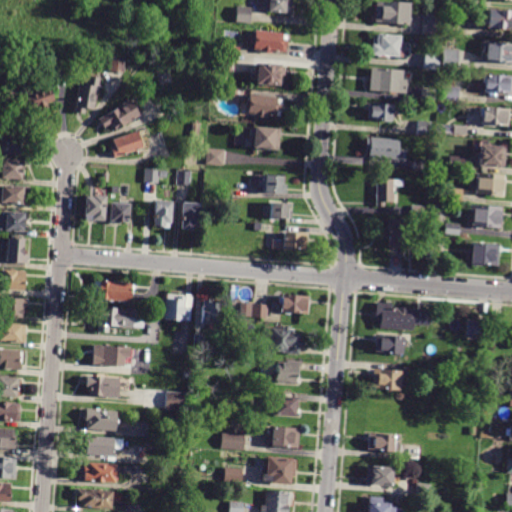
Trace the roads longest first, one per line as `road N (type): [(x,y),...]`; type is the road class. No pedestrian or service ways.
road 1 (residential): [(325,511),(347,257),(318,169),(332,0)]
road 2 (residential): [(511,291),(60,255)]
road 3 (residential): [(41,511),(67,152)]
